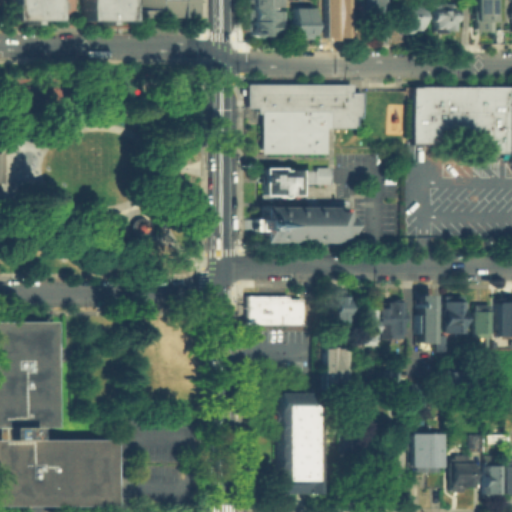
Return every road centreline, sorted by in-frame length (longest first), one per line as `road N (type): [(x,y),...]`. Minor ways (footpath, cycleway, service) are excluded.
road 1 (residential): [(225,274),(242,266),(511,267)]
road 2 (residential): [(226,52),(244,61),(511,65)]
road 3 (residential): [(225,274),(184,292),(0,291)]
road 4 (residential): [(226,52),(0,46)]
road 5 (secondary): [(225,274),(226,52)]
road 6 (secondary): [(220,414),(225,274)]
